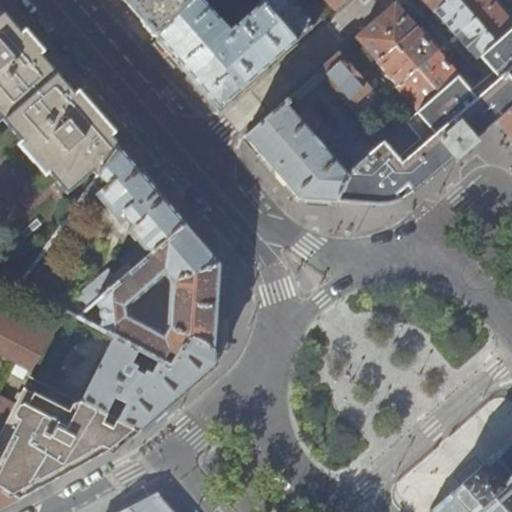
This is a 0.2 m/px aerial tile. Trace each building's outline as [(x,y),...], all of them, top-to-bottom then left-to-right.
[(124,0),(129,5),(134,11),(157,38),(193,0),(124,0)] [(296,43),(275,18),(263,5),(230,34),(201,0),(193,0),(157,38),(186,71),(220,109),(296,43)] [(258,0),(263,5),(275,18),(294,1),(292,0),(258,0)] [(326,0),(335,9),(345,0),(326,0)] [(424,0),(434,11),(446,0),(424,0)] [(457,0),(446,0),(434,11),(440,17),(455,35),(473,18),(457,0)] [(457,0),(473,18),(495,43),(511,27),(511,23),(491,0),(457,0)] [(304,12),(294,1),(275,18),(296,43),(316,26),(304,12)] [(395,5),(376,22),(396,44),(415,28),(400,10),(395,5)] [(12,24),(3,13),(0,15),(0,115),(24,143),(20,146),(48,177),(52,174),(70,194),(95,173),(97,176),(119,146),(108,134),(68,88),(12,24)] [(473,18),(455,35),(461,42),(476,60),(481,55),(495,43),(473,18)] [(377,61),(396,44),(376,22),(357,38),(366,48),(377,61)] [(348,174),(338,202),(355,203),(373,205),(385,204),(396,202),(407,197),(415,191),(433,175),(437,172),(468,144),(480,134),(495,122),(496,121),(497,122),(511,108),(511,27),(495,43),(481,55),(495,70),(471,91),(457,76),(439,93),(410,118),(383,142),(359,163),(349,172),(348,174)] [(421,35),(415,28),(396,44),(418,69),(436,52),(421,35)] [(396,44),(377,61),(386,71),(399,86),(418,69),(396,44)] [(442,59),(436,52),(418,69),(439,93),(457,76),(442,59)] [(321,75),(362,119),(380,103),(360,79),(338,55),(318,72),(321,75)] [(418,69),(399,86),(403,90),(414,103),(405,112),(410,118),(439,93),(418,69)] [(338,202),(348,174),(289,107),(291,105),(289,102),(286,99),(259,123),(243,137),(265,162),(274,172),(298,199),(338,202)] [(511,108),(497,122),(511,139),(511,108)] [(359,163),(383,142),(375,133),(351,153),(359,163)] [(153,185),(119,146),(97,176),(89,188),(96,197),(120,226),(127,221),(132,228),(127,232),(148,256),(186,224),(158,191),(153,185)] [(100,312),(100,316),(101,318),(103,320),(98,329),(112,337),(162,364),(169,352),(178,358),(191,340),(217,353),(223,265),(208,248),(186,224),(148,256),(133,269),(96,302),(102,309),(100,312)] [(96,302),(133,269),(128,263),(114,275),(109,269),(63,309),(78,318),(96,302)] [(55,331),(0,301),(0,356),(32,374),(55,331)] [(216,365),(217,353),(191,340),(178,358),(170,369),(162,364),(112,337),(80,400),(106,414),(113,398),(126,405),(118,420),(139,432),(154,419),(194,384),(216,365)] [(17,402),(15,406),(0,397),(0,489),(18,501),(47,486),(94,460),(128,442),(139,432),(118,420),(106,414),(80,400),(72,415),(24,390),(21,395),(18,393),(14,400),(17,402)] [(511,511),(511,438),(510,439),(511,441),(495,456),(493,454),(489,458),(491,460),(485,465),(461,486),(455,491),(453,490),(449,493),(450,495),(433,510),(432,508),(428,511),(511,511)] [(0,510),(18,501),(0,489),(0,510)] [(172,511),(157,493),(122,511),(172,511)]
